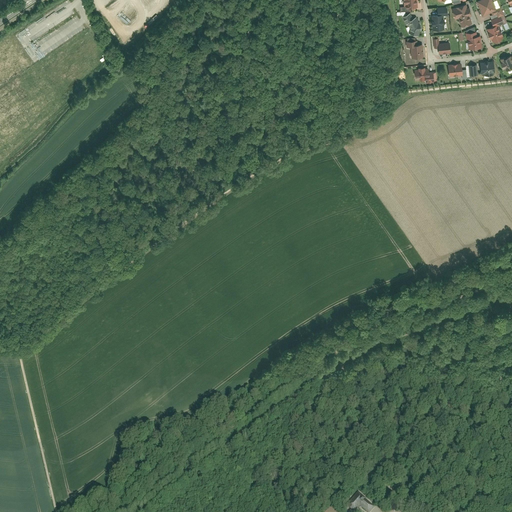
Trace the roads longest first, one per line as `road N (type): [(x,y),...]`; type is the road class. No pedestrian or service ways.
road 1 (track): [(335,345),(122,511)]
road 2 (track): [(160,511),(342,365)]
road 3 (track): [(335,345),(511,279)]
road 4 (unclassified): [(442,511),(511,355)]
